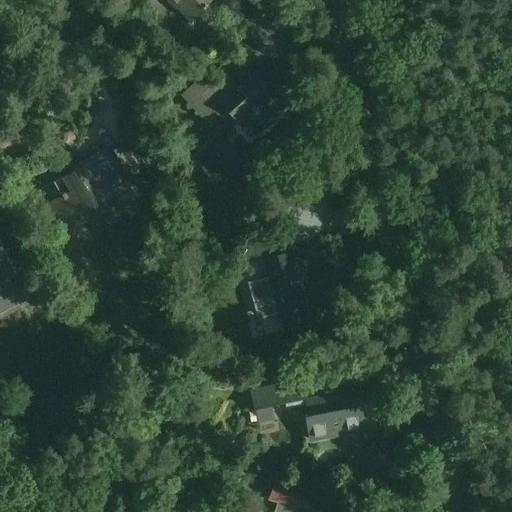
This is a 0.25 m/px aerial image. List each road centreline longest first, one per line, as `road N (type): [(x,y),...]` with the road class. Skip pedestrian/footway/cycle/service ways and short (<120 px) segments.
road 1 (unclassified): [(453,511),(378,273),(344,113),(339,3)]
road 2 (unclassified): [(0,146),(40,87),(66,0)]
